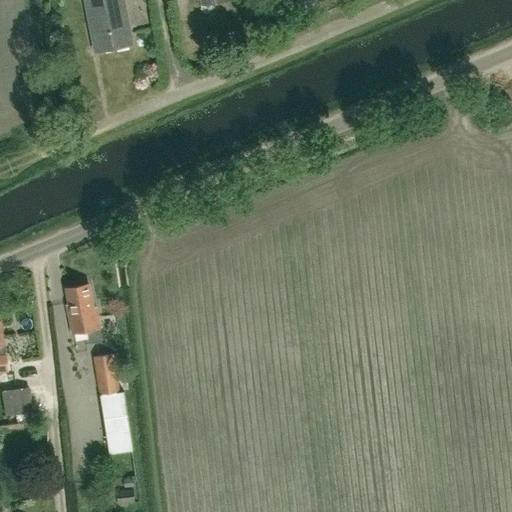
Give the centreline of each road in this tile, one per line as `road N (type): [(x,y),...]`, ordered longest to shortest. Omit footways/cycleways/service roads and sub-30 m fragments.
road 1 (unclassified): [(0,267),(511,51)]
road 2 (unclassified): [(399,0),(41,150)]
